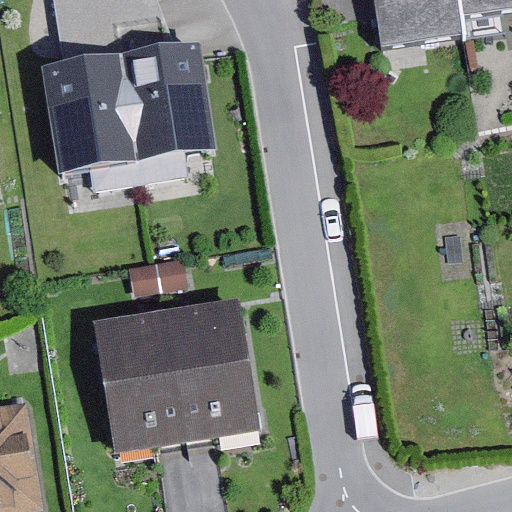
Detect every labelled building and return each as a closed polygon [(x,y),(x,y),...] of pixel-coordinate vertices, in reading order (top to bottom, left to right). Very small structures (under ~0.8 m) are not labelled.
[(43,88),(63,197),(218,172),(200,63),(180,68),(153,0),(56,0),(52,2),(66,84),(43,88)] [(454,0),(370,0),(381,64),(464,50),(460,36),(454,0)] [(511,0),(454,0),(460,36),(511,27),(511,0)] [(185,267),(129,276),(134,305),(190,296),(185,267)] [(93,340),(115,473),(190,460),(262,449),(240,316),(93,340)] [(0,511),(41,511),(26,414),(0,418),(0,511)]
